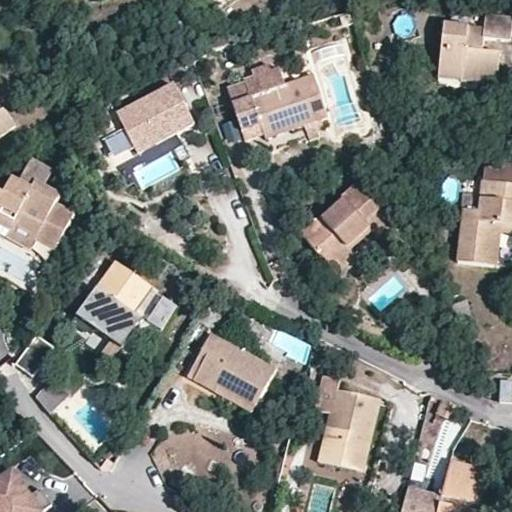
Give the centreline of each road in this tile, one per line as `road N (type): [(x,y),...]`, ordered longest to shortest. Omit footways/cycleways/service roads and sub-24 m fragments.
road 1 (residential): [(287,298),(308,320),(511,418)]
road 2 (residential): [(7,378),(98,479),(189,511)]
